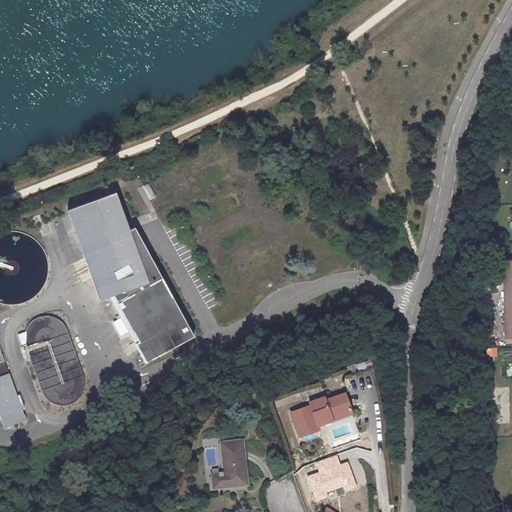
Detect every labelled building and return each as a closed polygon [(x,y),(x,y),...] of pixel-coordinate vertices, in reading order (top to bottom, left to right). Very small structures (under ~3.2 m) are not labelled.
[(147,183),(139,187),(145,201),(154,196),(147,183)] [(114,191),(65,209),(98,298),(108,295),(146,361),(192,337),(134,227),(128,229),(114,191)] [(482,357),(495,357),(495,348),(482,348),(482,357)] [(29,421),(11,373),(0,377),(0,418),(4,430),(29,421)] [(326,398),(311,403),(312,406),(292,413),(301,438),(321,431),(319,428),(335,422),(333,417),(353,410),(347,394),(328,401),(326,398)] [(353,410),(333,417),(335,422),(354,416),(353,410)] [(221,442),(224,465),(229,465),(230,472),(225,473),(212,474),(214,488),(233,485),(233,482),(237,481),(237,485),(248,483),(243,440),(221,442)]
